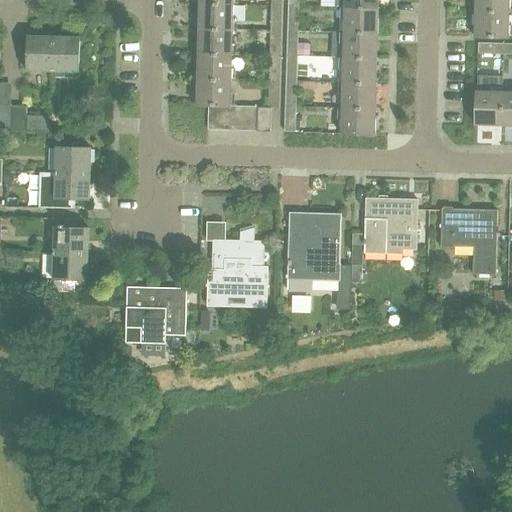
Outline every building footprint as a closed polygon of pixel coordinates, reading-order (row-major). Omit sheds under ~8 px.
[(335,0),(335,8),(345,8),(380,9),(380,0),(335,0)] [(476,0),(476,11),(511,11),(511,0),(476,0)] [(200,4),(200,30),(235,30),(235,5),(200,4)] [(272,6),(271,24),(282,24),(283,6),(272,6)] [(379,34),(380,9),(345,8),(344,33),(379,34)] [(511,11),(476,11),(476,37),(511,38),(511,11)] [(290,14),(289,31),(301,32),(301,15),(290,14)] [(200,30),(199,55),(234,56),(235,30),(200,30)] [(271,31),(271,49),(282,49),(282,32),(271,31)] [(344,33),(343,59),(379,60),(379,34),(344,33)] [(28,71),(55,72),(56,37),(29,36),(28,71)] [(82,38),(56,37),(55,72),(81,72),(82,38)] [(289,40),(288,57),(300,57),(300,40),(289,40)] [(479,43),(479,54),(496,55),(496,44),(479,43)] [(199,55),(198,80),(233,81),(234,56),(199,55)] [(270,56),(270,74),(281,74),(281,57),(270,56)] [(378,85),(379,60),(343,59),(343,84),(378,85)] [(288,65),(288,82),(299,82),(299,65),(288,65)] [(223,107),(232,107),(233,81),(198,80),(197,106),(210,106),(223,107)] [(270,82),(269,99),(280,100),(281,82),(270,82)] [(343,84),(342,109),(377,110),(378,85),(343,84)] [(287,90),(287,107),(298,108),(299,91),(287,90)] [(502,125),(503,92),(478,91),(477,125),(502,125)] [(502,125),(511,125),(511,92),(503,92),(502,125)] [(0,131),(11,132),(12,106),(0,105),(0,131)] [(27,132),(28,116),(28,106),(12,106),(11,132),(27,132)] [(210,131),(222,131),(223,107),(210,106),(210,131)] [(222,131),(234,131),(235,107),(232,107),(223,107),(222,131)] [(235,107),(234,131),(246,132),(247,107),(235,107)] [(246,132),(259,132),(259,108),(247,107),(246,132)] [(259,108),(259,132),(273,132),(273,108),(259,108)] [(341,135),(376,136),(377,110),(342,109),(341,135)] [(28,116),(27,132),(53,133),(53,117),(28,116)] [(287,116),(286,133),(297,133),(298,123),(298,116),(287,116)] [(59,147),(58,173),(91,174),(92,148),(59,147)] [(91,174),(58,173),(41,172),(40,207),(75,208),(75,199),(91,199),(91,174)] [(418,250),(419,200),(368,199),(367,254),(389,254),(389,249),(418,250)] [(498,275),(499,210),(444,209),(443,248),(475,248),(475,274),(498,275)] [(291,213),(289,280),(312,281),(329,281),(340,281),(340,292),(337,292),(337,295),(351,295),(352,266),(341,266),(341,263),(342,214),(291,213)] [(56,228),(56,254),(89,255),(90,229),(56,228)] [(268,303),(268,308),(269,308),(270,266),(266,266),(266,241),(256,240),(256,228),(255,228),(255,230),(244,233),(243,240),(215,240),(214,269),(210,269),(209,307),(210,307),(211,302),(227,303),(227,296),(252,297),(251,303),(268,303)] [(89,281),(89,255),(56,254),(55,280),(89,281)] [(188,336),(189,289),(129,287),(127,343),(143,343),(144,339),(168,340),(168,336),(188,336)] [(495,301),(504,301),(507,301),(507,300),(507,291),(495,291),(495,301)]
